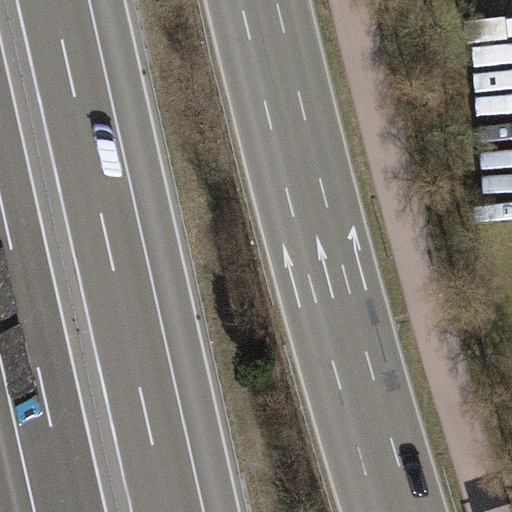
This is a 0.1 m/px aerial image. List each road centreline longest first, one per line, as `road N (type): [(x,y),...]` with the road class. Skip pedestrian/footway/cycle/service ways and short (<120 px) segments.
road 1 (primary): [(397,511),(260,0)]
road 2 (motorway): [(186,511),(71,0)]
road 3 (motorway): [(0,269),(54,511)]
